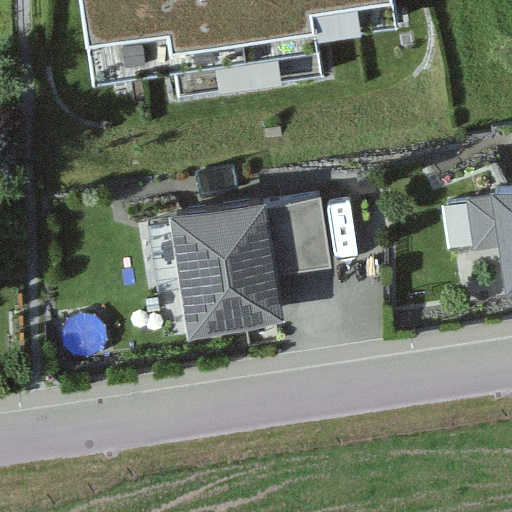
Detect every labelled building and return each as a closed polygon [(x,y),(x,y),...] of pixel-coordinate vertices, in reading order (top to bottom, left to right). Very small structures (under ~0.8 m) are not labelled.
[(83,0),(94,76),(319,43),(317,29),(397,17),(394,0),(83,0)] [(511,183),(491,187),(493,198),(467,202),(476,257),(502,253),(510,300),(511,300),(511,183)] [(268,184),(171,197),(174,214),(183,281),(188,322),(285,309),(279,267),(269,193),(268,184)] [(322,186),(269,193),(279,267),(332,260),(322,186)] [(183,281),(174,214),(149,218),(159,285),(183,281)]
